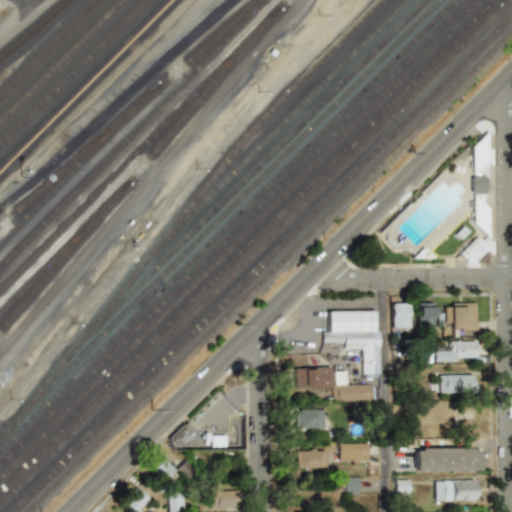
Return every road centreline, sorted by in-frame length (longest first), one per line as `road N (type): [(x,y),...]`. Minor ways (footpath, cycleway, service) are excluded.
road 1 (tertiary): [(511,70),(67,511)]
road 2 (residential): [(494,88),(507,101),(509,511)]
road 3 (residential): [(511,278),(355,280),(331,277),(318,265)]
road 4 (residential): [(246,336),(261,359),(262,511)]
